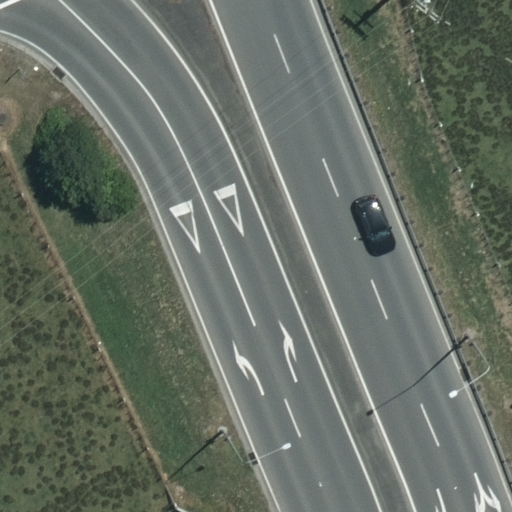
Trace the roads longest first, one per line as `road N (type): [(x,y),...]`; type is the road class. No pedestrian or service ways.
road 1 (secondary): [(331,511),(189,166),(145,85),(77,0)]
road 2 (secondary): [(260,0),(463,511)]
road 3 (track): [(289,511),(511,422)]
